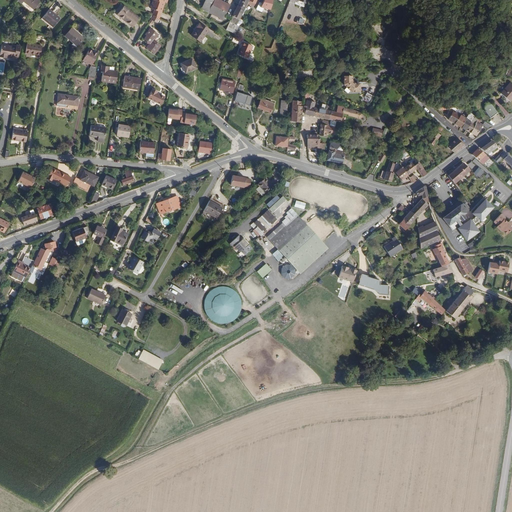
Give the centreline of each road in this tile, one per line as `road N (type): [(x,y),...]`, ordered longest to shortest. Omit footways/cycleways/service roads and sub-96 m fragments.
road 1 (track): [(485,358),(446,375),(330,386),(258,404),(96,468),(49,511)]
road 2 (secondary): [(471,146),(395,192),(249,154)]
road 3 (secondary): [(177,178),(0,244)]
road 4 (residential): [(177,178),(169,170),(96,160),(0,163)]
road 5 (tertiary): [(68,0),(164,76)]
